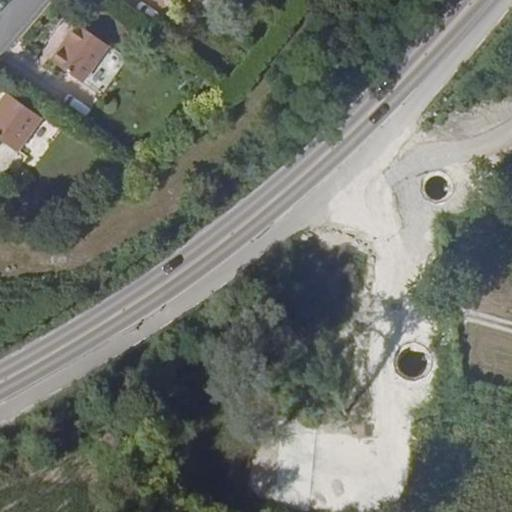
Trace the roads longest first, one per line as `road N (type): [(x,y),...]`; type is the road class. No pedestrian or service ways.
road 1 (secondary): [(199,267),(317,170),(480,0)]
road 2 (secondary): [(0,403),(199,267)]
road 3 (secondary): [(199,267),(0,376)]
road 4 (track): [(405,298),(415,336),(385,511)]
